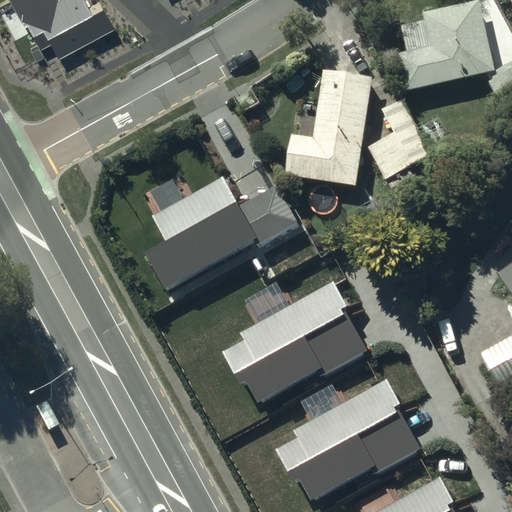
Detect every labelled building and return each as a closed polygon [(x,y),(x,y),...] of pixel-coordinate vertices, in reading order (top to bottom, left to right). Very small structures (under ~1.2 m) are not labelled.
[(11,0),(39,52),(51,45),(59,60),(115,30),(99,2),(87,8),(82,0),(60,0),(58,1),(57,0),(11,0)] [(497,76),(482,6),(426,18),(428,26),(403,32),(409,57),(400,59),(407,95),(497,76)] [(511,120),(511,68),(493,80),(495,84),(491,87),(511,122),(511,120)] [(359,192),(375,84),(325,77),(316,144),(294,141),(288,182),(359,192)] [(403,105),(384,115),(396,139),(371,153),(388,185),(389,184),(393,192),(417,180),(413,172),(433,162),(403,105)] [(166,240),(143,253),(166,292),(255,242),(260,250),(301,227),(276,185),(239,205),(222,176),(152,216),(166,240)] [(511,270),(500,279),(511,295),(511,270)] [(331,283),(239,333),(244,341),(222,353),(240,385),(246,382),(258,403),(318,369),(322,374),(368,350),(331,283)] [(511,389),(511,343),(482,360),(486,366),(480,369),(495,397),(502,393),(503,395),(511,389)] [(386,380),(294,430),(299,438),(277,450),(295,483),(301,480),(312,500),(373,466),(377,471),(423,447),(386,380)] [(457,511),(438,478),(374,511),(457,511)]
